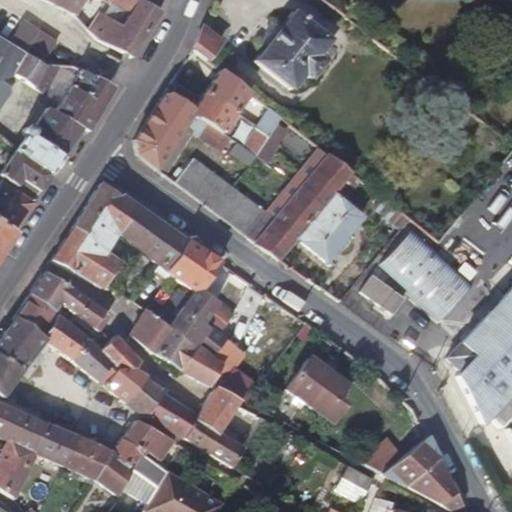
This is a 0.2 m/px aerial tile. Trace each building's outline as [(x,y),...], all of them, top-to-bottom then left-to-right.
[(32,0),(70,18),(80,0),(32,0)] [(134,0),(111,0),(109,4),(128,14),(136,1),(134,0)] [(128,14),(114,38),(108,48),(124,57),(128,59),(156,13),(136,1),(128,14)] [(329,44),(293,16),(254,65),(290,93),(303,76),(310,82),(323,65),(317,59),(329,44)] [(20,56),(41,70),(55,48),(21,27),(8,48),(20,56)] [(108,48),(114,38),(103,32),(97,42),(108,48)] [(206,63),(220,47),(200,32),(191,52),(206,63)] [(0,43),(0,62),(10,70),(20,56),(8,48),(0,43)] [(40,72),(41,70),(20,56),(10,70),(6,76),(28,90),(40,72)] [(0,78),(6,76),(10,70),(0,62),(0,78)] [(49,68),(48,73),(40,72),(28,90),(39,96),(54,69),(49,68)] [(81,68),(78,74),(106,86),(109,82),(81,68)] [(100,110),(110,88),(106,86),(78,74),(75,73),(51,115),(78,131),(85,135),(101,111),(100,110)] [(218,73),(204,95),(234,115),(247,95),(218,73)] [(156,173),(184,129),(192,117),(194,113),(192,112),(164,94),(134,142),(139,160),(156,173)] [(192,117),(202,123),(221,136),(234,115),(204,95),(192,112),(194,113),(192,117)] [(19,137),(20,140),(12,152),(31,166),(46,177),(78,131),(51,115),(43,110),(28,134),(27,132),(26,131),(23,131),(21,132),(20,133),(19,135),(19,137)] [(255,128),(253,130),(267,140),(279,121),(267,111),(255,128)] [(193,135),(202,123),(192,117),(184,129),(193,135)] [(229,141),(221,136),(202,123),(193,135),(221,152),(229,141)] [(253,130),(241,148),(254,159),(267,140),(253,130)] [(248,168),(254,159),(241,148),(235,158),(248,168)] [(0,180),(30,202),(46,177),(31,166),(12,152),(0,171),(0,180)] [(297,242),(333,198),(350,177),(327,159),(274,225),(255,248),(279,264),(297,242)] [(255,248),(274,225),(192,162),(173,187),(209,215),(255,248)] [(105,251),(116,235),(113,233),(132,207),(102,187),(72,230),(105,251)] [(27,207),(7,194),(0,205),(0,229),(8,235),(27,207)] [(324,263),(360,220),(333,198),(297,242),(324,263)] [(157,268),(166,275),(186,244),(132,207),(113,233),(116,235),(157,268)] [(103,253),(105,251),(72,230),(51,262),(100,290),(102,288),(105,283),(109,279),(121,265),(103,253)] [(441,320),(470,284),(407,232),(378,268),(441,320)] [(220,266),(186,244),(166,275),(194,295),(196,293),(199,296),(220,266)] [(207,301),(228,272),(220,266),(199,296),(207,301)] [(43,273),(31,292),(55,310),(57,306),(96,332),(105,319),(100,314),(67,291),(68,290),(43,273)] [(379,309),(391,293),(372,278),(359,294),(379,309)] [(111,288),(115,283),(109,279),(105,283),(111,288)] [(108,292),(111,288),(105,283),(102,288),(108,292)] [(511,291),(447,363),(461,376),(456,382),(481,428),(487,421),(499,432),(508,423),(511,419),(511,435),(506,433),(510,439),(511,442),(511,291)] [(31,292),(12,320),(34,336),(42,327),(50,316),(55,310),(31,292)] [(194,295),(180,313),(200,327),(209,315),(215,307),(207,301),(199,296),(196,293),(194,295)] [(215,307),(209,315),(224,326),(226,328),(232,319),(215,307)] [(208,332),(200,327),(180,313),(172,323),(166,332),(168,333),(194,354),(195,352),(208,335),(208,332)] [(130,337),(152,356),(168,333),(166,332),(155,323),(143,314),(130,337)] [(155,323),(166,332),(172,323),(161,315),(155,323)] [(215,338),(224,326),(209,315),(200,327),(208,332),(208,335),(215,338)] [(40,340),(39,341),(41,343),(71,364),(84,343),(54,318),(46,330),(40,340)] [(0,337),(0,362),(18,375),(41,343),(39,341),(40,340),(34,336),(12,320),(0,337)] [(46,330),(42,327),(34,336),(40,340),(46,330)] [(194,354),(168,333),(152,356),(176,373),(179,375),(194,354)] [(208,335),(195,352),(209,361),(223,345),(215,338),(208,335)] [(107,363),(110,366),(121,355),(125,351),(112,339),(103,348),(98,354),(107,363)] [(84,343),(71,364),(95,382),(107,363),(98,354),(94,350),(84,343)] [(226,344),(223,345),(209,361),(222,369),(212,380),(217,384),(221,385),(229,380),(245,358),(226,344)] [(121,355),(110,366),(114,370),(115,371),(131,372),(137,364),(125,351),(121,355)] [(209,361),(195,352),(194,354),(179,375),(204,388),(212,380),(222,369),(209,361)] [(18,375),(0,362),(0,398),(1,399),(18,375)] [(102,387),(114,370),(110,366),(107,363),(95,382),(102,387)] [(131,372),(140,378),(145,369),(137,364),(131,372)] [(344,390),(308,364),(286,394),(329,426),(343,407),(334,402),(344,390)] [(115,371),(114,370),(102,387),(125,405),(145,381),(140,378),(131,372),(115,371)] [(217,384),(212,380),(204,388),(212,391),(217,384)] [(145,381),(125,405),(147,418),(162,397),(165,393),(145,381)] [(238,403),(212,391),(195,420),(196,420),(216,434),(234,408),(235,408),(238,403)] [(147,418),(183,440),(195,420),(162,397),(147,418)] [(0,434),(11,440),(7,448),(0,459),(0,493),(12,500),(33,454),(44,427),(0,407),(0,434)] [(245,414),(235,408),(234,408),(216,434),(228,442),(245,414)] [(183,440),(203,453),(216,434),(196,420),(195,420),(183,440)] [(261,443),(269,428),(257,421),(249,436),(261,443)] [(155,463),(156,464),(158,462),(171,443),(134,422),(120,441),(143,459),(145,456),(155,463)] [(61,467),(73,439),(44,427),(33,454),(61,467)] [(241,451),(228,442),(216,434),(203,453),(231,471),(241,451)] [(73,439),(61,467),(93,481),(106,455),(98,449),(73,439)] [(462,507),(426,440),(390,468),(380,477),(444,511),(462,507)] [(137,459),(143,459),(120,441),(114,450),(109,457),(128,471),(137,459)] [(102,443),(98,449),(106,455),(109,457),(114,450),(102,443)] [(106,455),(93,481),(116,497),(119,490),(128,471),(109,457),(106,455)] [(390,468),(366,455),(358,465),(380,477),(390,468)] [(163,474),(166,468),(158,462),(156,464),(155,463),(152,467),(162,475),(163,474)] [(355,506),(370,479),(344,465),(329,491),(355,506)] [(152,467),(142,482),(154,491),(162,475),(152,467)] [(142,482),(128,471),(119,490),(144,509),(154,491),(142,482)] [(163,474),(162,475),(154,491),(144,509),(141,511),(217,511),(219,509),(163,474)] [(250,511),(253,511),(261,501),(244,489),(236,502),(250,511)]
